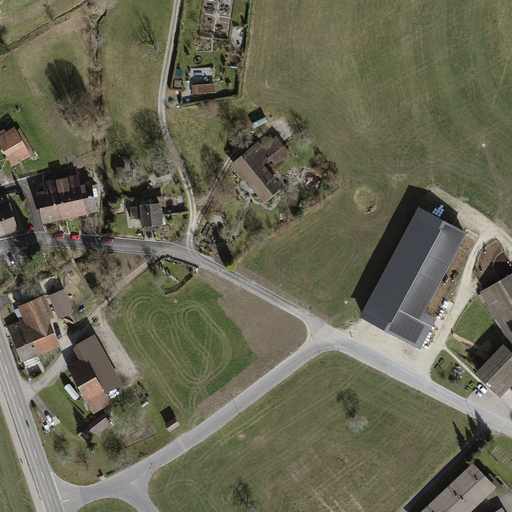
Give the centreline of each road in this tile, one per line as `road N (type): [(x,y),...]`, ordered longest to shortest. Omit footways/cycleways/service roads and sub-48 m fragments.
road 1 (residential): [(331,332),(181,253),(66,239),(0,247)]
road 2 (track): [(181,253),(193,207),(161,108),(177,0)]
road 3 (residential): [(331,332),(126,478)]
road 4 (track): [(18,401),(102,304),(165,249)]
road 5 (residential): [(511,429),(331,332)]
road 6 (secondary): [(0,349),(52,505)]
